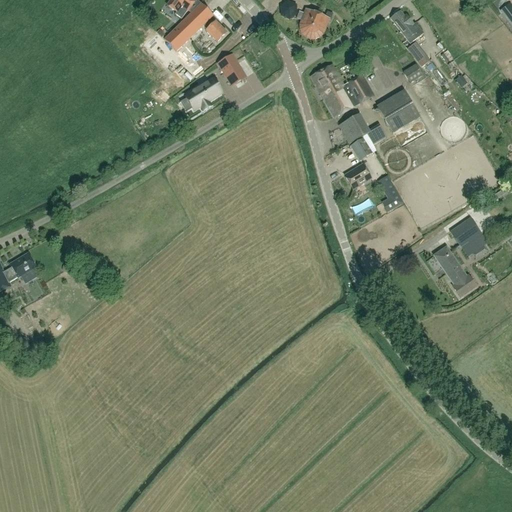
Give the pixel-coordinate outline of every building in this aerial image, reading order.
[(170,0),(166,6),(177,14),(182,7),(188,11),(190,14),(199,5),(195,1),(193,0),(170,0)] [(199,5),(190,14),(182,22),(195,34),(202,26),(206,31),(205,32),(216,43),(226,34),(215,23),(213,24),(209,20),(212,16),(200,4),(199,5)] [(511,6),(501,15),(511,28),(511,6)] [(305,38),(309,39),(314,39),(318,38),(322,35),(324,30),(328,20),(330,21),(332,15),(326,12),(324,18),(305,11),(304,14),(299,12),(296,19),(301,21),(300,26),(300,31),(302,35),(305,38)] [(400,12),(390,20),(406,41),(409,45),(423,34),(415,23),(412,25),(405,16),(403,17),(400,12)] [(175,53),(195,34),(182,22),(163,41),(175,53)] [(218,65),(231,86),(245,78),(235,62),(231,65),(227,59),(218,65)] [(429,63),(425,66),(440,84),(443,80),(429,63)] [(422,77),(415,65),(402,73),(409,84),(422,77)] [(310,77),(334,119),(372,97),(361,76),(343,86),(331,66),(310,77)] [(426,78),(419,81),(422,90),(429,87),(426,78)] [(186,100),(184,101),(189,110),(191,108),(193,111),(221,94),(212,79),(184,97),(186,100)] [(403,92),(397,95),(376,107),(392,134),(419,119),(403,92)] [(368,131),(359,115),(337,127),(348,146),(366,136),(367,137),(372,146),(386,138),(378,125),(368,131)] [(367,137),(349,147),(358,162),(375,151),(372,146),(367,137)] [(340,157),(349,153),(347,148),(338,152),(340,157)] [(362,166),(344,177),(352,190),(370,179),(366,173),(370,170),(366,163),(362,166)] [(387,177),(381,180),(393,202),(383,207),(386,213),(402,204),(387,177)] [(460,248),(467,257),(487,244),(470,219),(449,233),(460,248)] [(443,250),(433,257),(438,263),(453,286),(452,288),(460,299),(476,289),(467,277),(466,278),(450,255),(447,257),(443,250)] [(3,273),(0,266),(0,292),(10,287),(9,284),(16,278),(17,279),(35,268),(27,254),(9,265),(11,268),(3,273)] [(434,283),(440,292),(445,289),(439,280),(434,283)] [(0,333),(10,322),(2,315),(0,317),(0,333)] [(30,349),(24,338),(15,344),(21,355),(30,349)]
